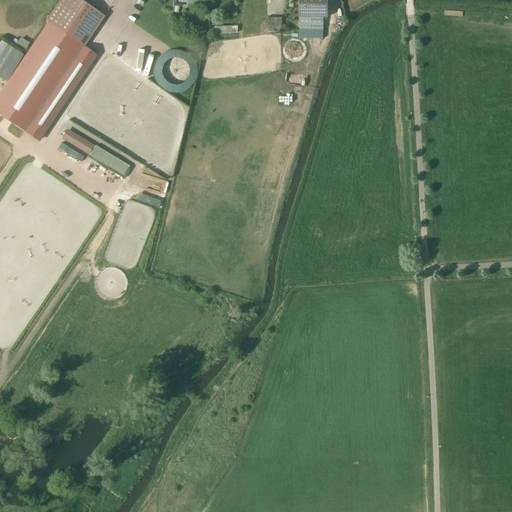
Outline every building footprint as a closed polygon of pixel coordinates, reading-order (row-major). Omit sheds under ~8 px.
[(58,0),(44,22),(46,23),(83,48),(103,17),(78,0),(58,0)] [(302,0),(303,13),(328,13),(328,0),(302,0)] [(267,19),(267,33),(274,33),(274,30),(280,30),(280,28),(282,28),(281,18),(267,19)] [(94,55),(83,48),(46,23),(0,90),(0,117),(36,141),(94,55)] [(22,55),(21,55),(0,42),(0,79),(5,82),(22,55)] [(187,95),(198,57),(171,49),(169,56),(161,54),(152,84),(187,95)] [(130,166),(96,145),(89,156),(124,177),(130,166)]
